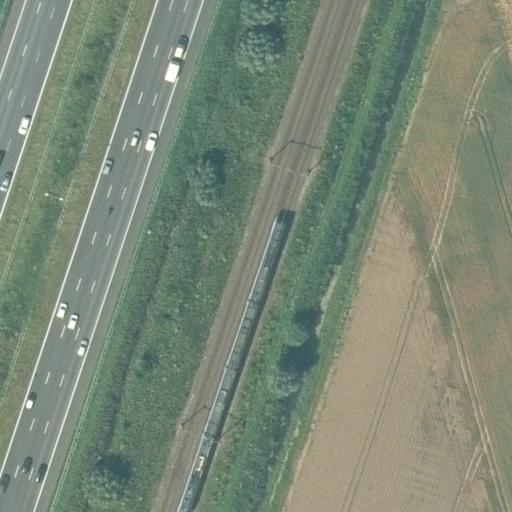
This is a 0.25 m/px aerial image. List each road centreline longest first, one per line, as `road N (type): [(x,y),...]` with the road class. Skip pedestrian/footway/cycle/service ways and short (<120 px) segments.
road 1 (track): [(219,511),(396,0)]
road 2 (motorway): [(11,511),(180,0)]
road 3 (motorway): [(48,0),(0,146)]
